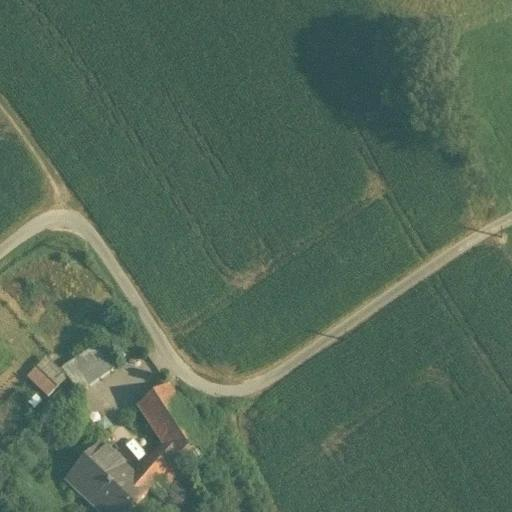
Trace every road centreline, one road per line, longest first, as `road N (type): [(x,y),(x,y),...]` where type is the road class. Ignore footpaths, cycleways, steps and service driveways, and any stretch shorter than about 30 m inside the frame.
road 1 (unclassified): [(511,216),(271,384),(220,391),(178,368),(95,240),(69,220),(22,234),(0,252)]
road 2 (track): [(69,220),(59,182),(0,105)]
